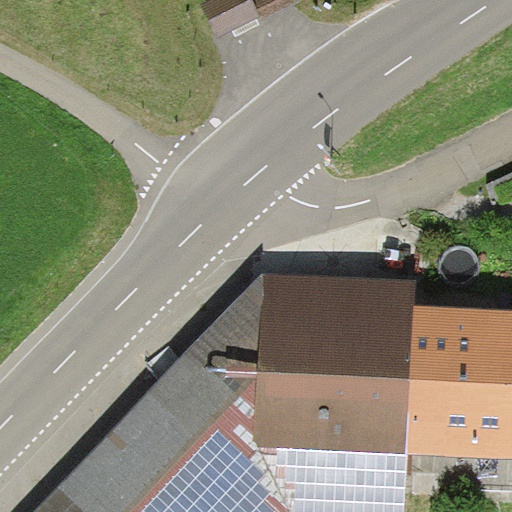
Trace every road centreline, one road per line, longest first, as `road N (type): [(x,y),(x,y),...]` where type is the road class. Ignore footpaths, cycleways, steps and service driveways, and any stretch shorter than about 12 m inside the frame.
road 1 (tertiary): [(0,429),(230,196)]
road 2 (tertiary): [(230,196),(392,66),(490,0)]
road 3 (residential): [(511,131),(364,207),(309,210),(230,196)]
road 4 (track): [(230,196),(0,58)]
